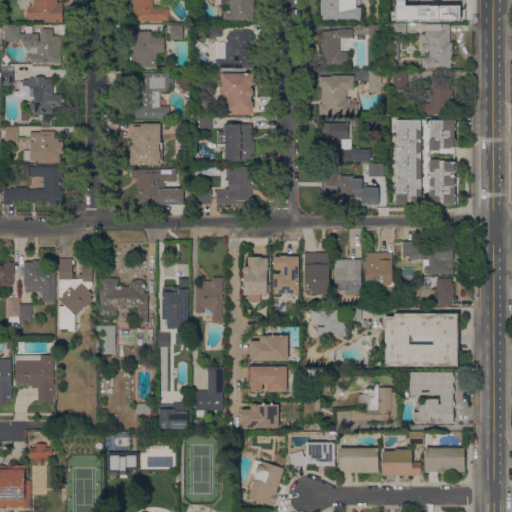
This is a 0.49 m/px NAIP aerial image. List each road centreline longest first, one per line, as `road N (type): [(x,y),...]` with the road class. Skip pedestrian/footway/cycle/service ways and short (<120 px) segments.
road 1 (residential): [(511,229),(461,221),(0,225)]
road 2 (secondary): [(494,511),(493,0)]
road 3 (residential): [(287,221),(286,0)]
road 4 (residential): [(95,221),(95,0)]
road 5 (residential): [(494,494),(311,496)]
